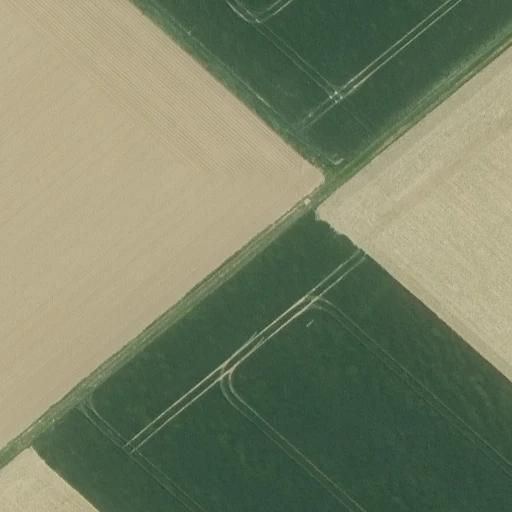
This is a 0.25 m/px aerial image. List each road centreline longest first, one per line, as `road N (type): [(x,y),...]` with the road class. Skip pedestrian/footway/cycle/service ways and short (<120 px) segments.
road 1 (track): [(511,32),(0,457)]
road 2 (track): [(331,180),(128,0)]
